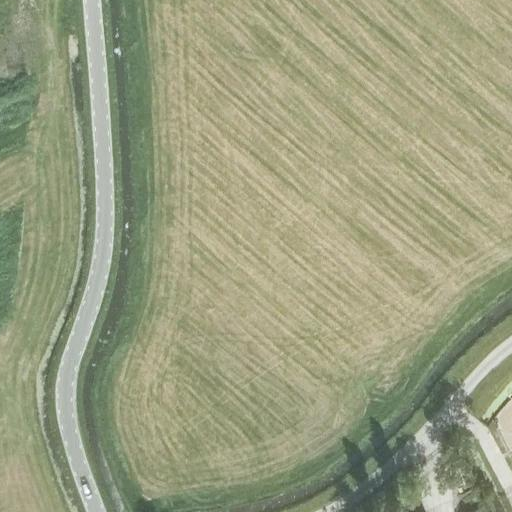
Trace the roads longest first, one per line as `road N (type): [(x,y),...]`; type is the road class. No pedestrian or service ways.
road 1 (unclassified): [(95,511),(64,393),(95,289),(104,225),(90,0)]
road 2 (unclassified): [(332,511),(402,458),(511,345)]
